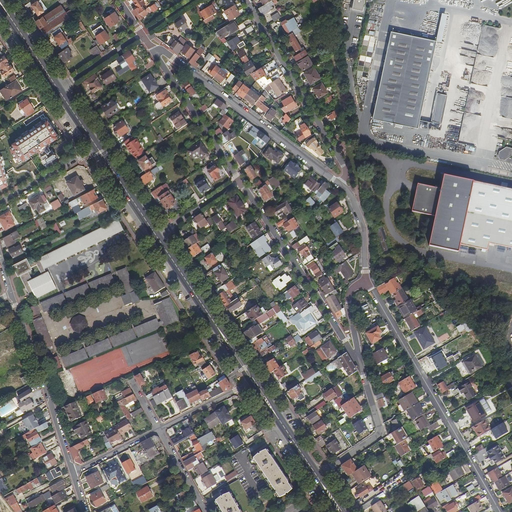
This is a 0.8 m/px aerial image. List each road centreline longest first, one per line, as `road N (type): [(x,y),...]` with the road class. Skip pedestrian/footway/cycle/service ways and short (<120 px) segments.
road 1 (residential): [(499,511),(365,282)]
road 2 (residential): [(341,184),(142,34)]
road 3 (residential): [(360,367),(240,181)]
road 4 (residential): [(245,0),(343,165),(341,184)]
road 5 (residential): [(11,293),(73,473)]
road 6 (residential): [(240,181),(142,34)]
road 7 (primary): [(253,381),(156,236)]
road 8 (residential): [(360,367),(378,436),(316,476)]
